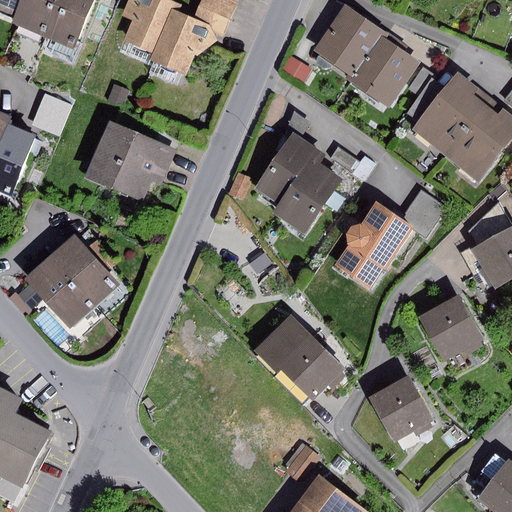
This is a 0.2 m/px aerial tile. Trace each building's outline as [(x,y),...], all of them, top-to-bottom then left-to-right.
[(0,0),(0,9),(19,17),(25,0),(0,0)] [(45,37),(60,0),(25,0),(19,17),(15,25),(45,37)] [(94,0),(60,0),(45,37),(75,49),(94,0)] [(175,2),(169,0),(129,0),(122,16),(133,20),(124,41),(153,53),(171,9),(175,2)] [(237,2),(232,0),(202,0),(201,4),(230,18),(237,2)] [(201,4),(194,19),(209,26),(223,32),(230,18),(201,4)] [(385,32),(345,6),(314,52),(354,78),(382,36),(385,32)] [(194,19),(171,9),(153,53),(150,61),(186,76),(195,55),(198,56),(220,41),(209,26),(194,19)] [(420,61),(382,36),(351,83),(389,109),(420,61)] [(291,56),(283,69),(305,82),(312,70),(291,56)] [(419,97),(432,78),(434,75),(423,68),(408,89),(419,97)] [(479,89),(458,72),(445,88),(418,122),(412,130),(445,156),(487,105),(474,95),(479,89)] [(418,122),(445,88),(432,78),(419,97),(406,115),(418,122)] [(115,86),(109,102),(124,107),(130,91),(115,86)] [(53,96),(47,113),(63,119),(70,102),(53,96)] [(498,114),(487,105),(445,156),(477,182),(511,139),(511,115),(503,108),(498,114)] [(294,132),(301,137),(312,123),(293,111),(287,128),(294,132)] [(176,149),(109,122),(85,178),(142,201),(150,181),(161,185),(176,149)] [(35,135),(5,123),(0,135),(0,190),(11,195),(35,135)] [(280,204),(317,148),(301,137),(294,132),(256,189),(280,204)] [(328,155),(317,148),(280,204),(273,214),(305,235),(342,180),(320,166),(328,155)] [(354,175),(361,163),(338,148),(331,160),(354,175)] [(361,163),(354,175),(364,181),(376,163),(365,157),(361,163)] [(238,173),(230,195),(244,200),(253,179),(238,173)] [(422,190),(403,219),(415,227),(429,236),(448,207),(422,190)] [(348,246),(336,265),(369,289),(384,269),(386,270),(415,227),(403,219),(377,202),(362,225),(352,226),(346,235),(348,246)] [(478,246),(511,227),(511,225),(500,203),(469,231),(478,246)] [(511,227),(478,246),(472,250),(494,289),(511,279),(511,227)] [(76,236),(52,257),(96,307),(120,285),(76,236)] [(264,255),(250,265),(257,275),(272,265),(264,255)] [(52,257),(25,280),(70,330),(96,307),(52,257)] [(28,287),(18,295),(31,310),(41,302),(28,287)] [(459,297),(419,318),(445,365),(451,362),(457,372),(471,364),(465,353),(484,343),(459,297)] [(347,373),(291,316),(254,352),(277,376),(283,371),(312,400),(327,386),(330,390),(347,373)] [(108,334),(100,342),(108,350),(116,343),(108,334)] [(409,378),(370,399),(394,443),(434,421),(409,378)] [(23,400),(0,388),(0,497),(15,505),(51,433),(16,415),(23,400)] [(306,446),(285,471),(302,485),(323,459),(306,446)] [(511,511),(511,462),(509,460),(507,462),(496,454),(483,472),(494,480),(479,502),(492,511),(511,511)] [(368,511),(319,475),(291,511),(368,511)] [(96,511),(107,511),(111,505),(102,501),(96,511)]
